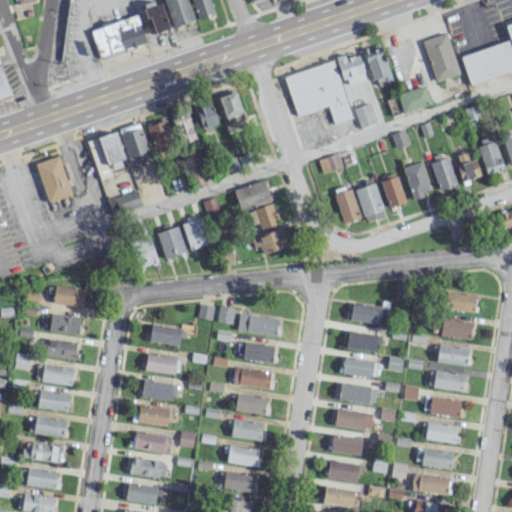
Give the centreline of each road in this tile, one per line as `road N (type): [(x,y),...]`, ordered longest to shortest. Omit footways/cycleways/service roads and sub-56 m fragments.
road 1 (residential): [(127,221),(511,83)]
road 2 (primary): [(0,134),(381,0)]
road 3 (residential): [(511,250),(121,293)]
road 4 (residential): [(235,0),(310,220),(327,242)]
road 5 (residential): [(322,275),(284,511)]
road 6 (residential): [(511,276),(476,511)]
road 7 (residential): [(121,293),(87,511)]
road 8 (residential): [(327,242),(351,245),(511,191)]
road 9 (residential): [(0,2),(42,119)]
